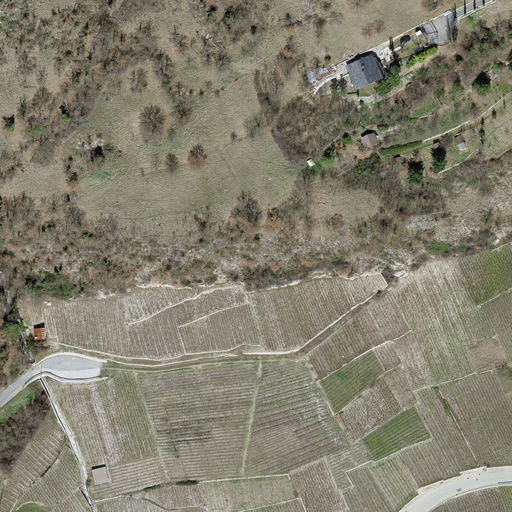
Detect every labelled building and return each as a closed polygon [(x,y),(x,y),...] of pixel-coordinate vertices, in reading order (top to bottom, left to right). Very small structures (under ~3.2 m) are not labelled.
[(375,58),(373,55),(345,68),(356,94),(386,82),(384,77),(387,76),(381,63),(379,64),(377,58),(375,58)] [(380,146),(375,134),(361,139),(366,151),(380,146)] [(467,134),(454,139),(460,152),(467,149),(464,142),(469,140),(467,134)] [(34,338),(45,338),(45,326),(34,326),(34,338)] [(96,482),(109,479),(106,465),(93,468),(96,482)]
